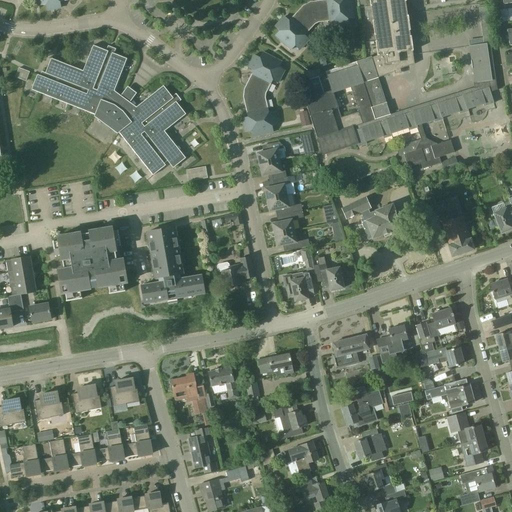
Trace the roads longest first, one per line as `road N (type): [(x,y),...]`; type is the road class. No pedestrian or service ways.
road 1 (residential): [(511,471),(459,267)]
road 2 (residential): [(356,511),(318,396),(309,319)]
road 3 (tertiary): [(459,267),(309,319)]
road 4 (residential): [(22,489),(174,461)]
road 5 (residential): [(0,245),(39,239),(36,226),(132,210)]
road 6 (tertiary): [(141,350),(0,376)]
road 7 (residential): [(274,326),(245,192)]
road 8 (tertiary): [(274,326),(141,350)]
